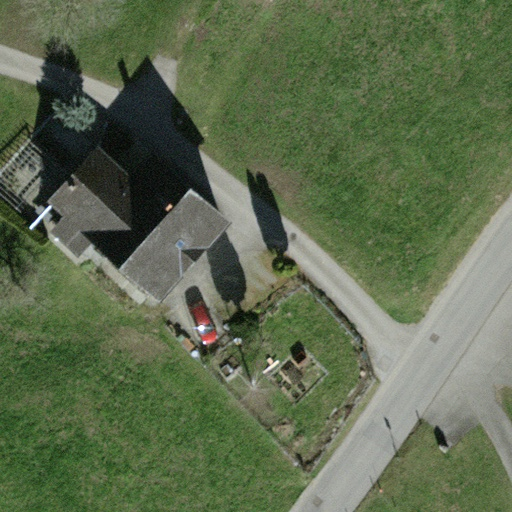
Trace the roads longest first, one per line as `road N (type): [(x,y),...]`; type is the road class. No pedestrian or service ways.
road 1 (unclassified): [(421,367),(232,205),(0,74)]
road 2 (tertiary): [(320,511),(421,367)]
road 3 (tertiary): [(421,367),(511,240)]
